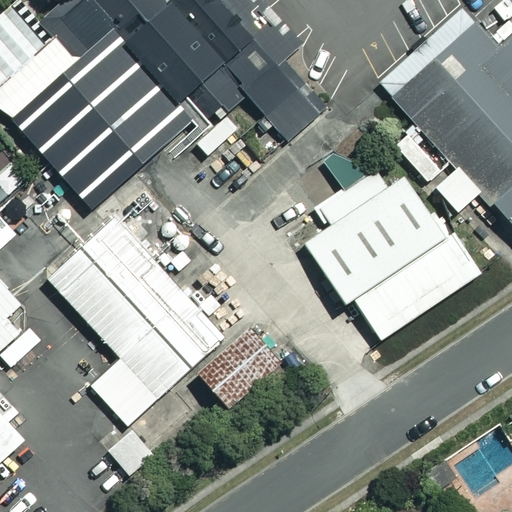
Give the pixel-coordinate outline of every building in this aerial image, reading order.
[(251,99),(291,144),(330,110),(286,60),(304,45),(264,0),(63,0),(43,18),(26,0),(20,0),(0,17),(0,107),(23,134),(124,46),(193,125),(219,154),(242,134),(229,119),(251,99)] [(511,35),(490,55),(467,29),(395,94),(511,221),(511,35)] [(193,125),(124,46),(23,134),(93,213),(193,125)] [(426,182),(450,162),(414,124),(392,145),(426,182)] [(19,162),(0,174),(0,181),(7,193),(30,178),(19,162)] [(454,166),(432,189),(453,212),(477,190),(454,166)] [(440,222),(409,176),(312,242),(384,347),(487,277),(446,218),(440,222)] [(227,341),(122,218),(52,278),(157,400),(227,341)] [(0,344),(33,315),(0,279),(0,474),(31,446),(0,412),(0,344)] [(249,327),(194,371),(224,409),(280,365),(249,327)] [(150,455),(129,430),(103,452),(125,477),(150,455)]
